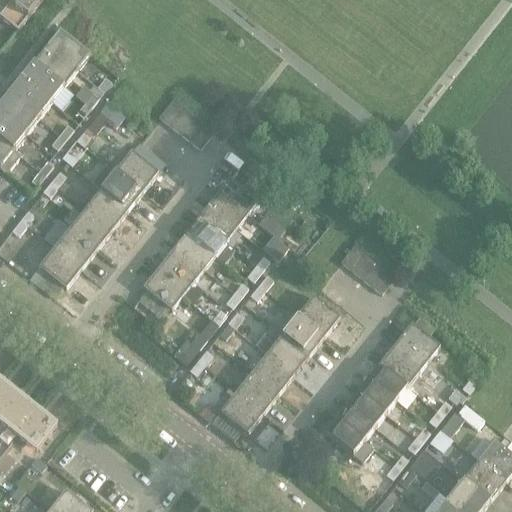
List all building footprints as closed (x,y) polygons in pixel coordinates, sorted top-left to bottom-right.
[(0,0),(0,18),(2,20),(17,0),(0,0)] [(19,33),(45,0),(17,0),(2,20),(19,33)] [(91,58),(61,35),(48,51),(78,75),(91,58)] [(78,75),(48,51),(35,67),(65,91),(78,75)] [(65,91),(35,67),(23,83),(52,107),(65,91)] [(104,97),(112,87),(106,82),(98,92),(104,97)] [(52,107),(23,83),(10,99),(40,123),(52,107)] [(92,112),(100,102),(94,97),(86,107),(92,112)] [(40,123),(10,99),(0,111),(0,117),(27,139),(40,123)] [(170,130),(185,111),(175,103),(160,122),(170,130)] [(84,122),(92,112),(86,107),(78,117),(84,122)] [(180,138),(195,119),(185,111),(170,130),(180,138)] [(27,139),(0,117),(0,142),(15,154),(27,139)] [(191,146),(206,127),(195,119),(180,138),(191,146)] [(201,154),(216,135),(206,127),(191,146),(201,154)] [(66,144),(75,134),(68,129),(60,139),(66,144)] [(84,150),(92,140),(86,135),(78,145),(84,150)] [(58,154),(66,144),(60,139),(52,149),(58,154)] [(15,154),(0,142),(0,170),(8,177),(22,160),(15,154)] [(76,160),(84,150),(78,145),(70,155),(76,160)] [(159,177),(133,156),(117,175),(144,197),(159,177)] [(46,180),(54,170),(48,165),(40,175),(46,180)] [(38,190),(46,180),(40,175),(32,185),(38,190)] [(144,197),(117,175),(102,195),(129,216),(144,197)] [(58,192),(67,181),(60,176),(52,186),(58,192)] [(283,189),(273,181),(268,188),(278,195),(283,189)] [(259,206),(231,184),(220,197),(248,220),(259,206)] [(51,201),(58,192),(52,186),(44,196),(51,201)] [(129,216),(102,195),(87,214),(113,235),(129,216)] [(248,220),(220,197),(209,211),(237,233),(248,220)] [(237,233),(209,211),(199,224),(227,247),(237,233)] [(113,235),(87,214),(71,233),(98,254),(113,235)] [(28,230),(36,220),(29,215),(21,225),(28,230)] [(227,247),(199,224),(188,238),(216,260),(227,247)] [(20,240),(28,230),(21,225),(13,235),(20,240)] [(98,254),(71,233),(56,252),(83,273),(98,254)] [(216,260),(188,238),(177,251),(205,274),(216,260)] [(276,258),(284,248),(278,243),(270,253),(276,258)] [(352,274),(367,256),(357,248),(342,266),(352,274)] [(205,274),(177,251),(166,265),(195,287),(205,274)] [(83,273),(56,252),(40,272),(41,273),(47,278),(64,291),(67,293),(83,273)] [(362,283),(377,264),(367,256),(352,274),(362,283)] [(263,275),(270,266),(264,261),(256,270),(263,275)] [(372,291),(387,272),(377,264),(362,283),(372,291)] [(195,287),(166,265),(156,278),(184,301),(195,287)] [(255,286),(263,275),(256,270),(248,281),(255,286)] [(382,299),(397,280),(387,272),(372,291),(382,299)] [(41,273),(32,284),(54,302),(64,291),(47,278),(41,273)] [(184,301),(156,278),(144,292),(156,302),(152,307),(159,314),(164,308),(173,315),(184,301)] [(266,294),(274,285),(268,280),(260,289),(266,294)] [(241,303),(249,293),(243,287),(235,297),(241,303)] [(258,305),(266,294),(260,289),(251,300),(258,305)] [(233,313),(241,303),(235,297),(227,307),(233,313)] [(341,322),(314,301),(299,320),(325,341),(341,322)] [(220,330),(228,320),(221,314),(213,324),(220,330)] [(236,332),(243,323),(237,318),(229,327),(236,332)] [(325,341),(299,320),(284,339),(310,361),(325,341)] [(420,321),(414,329),(429,342),(436,333),(420,321)] [(226,344),(236,332),(229,327),(220,339),(226,344)] [(413,329),(402,342),(430,365),(441,351),(429,342),(414,329),(413,329)] [(310,361),(284,339),(274,332),(259,351),(268,359),(295,380),(310,361)] [(200,354),(208,344),(201,338),(193,348),(200,354)] [(402,342),(391,356),(419,378),(430,365),(402,342)] [(205,371),(213,361),(207,356),(199,366),(205,371)] [(391,356),(380,369),(408,392),(419,378),(391,356)] [(295,380),(268,359),(253,378),(279,399),(295,380)] [(197,381),(205,371),(199,366),(191,376),(197,381)] [(380,369),(369,383),(398,405),(408,392),(380,369)] [(279,399),(253,378),(238,397),(264,418),(279,399)] [(0,420),(19,396),(0,381),(0,420)] [(472,382),(464,392),(463,393),(469,398),(478,387),(472,382)] [(398,405),(369,383),(359,396),(387,418),(398,405)] [(0,424),(17,438),(38,412),(19,396),(0,420),(0,424)] [(387,418),(359,396),(348,410),(376,432),(387,418)] [(264,418),(238,397),(222,417),(244,434),(248,438),(264,418)] [(447,406),(438,415),(445,421),(453,411),(447,406)] [(376,432),(348,410),(337,423),(365,445),(376,432)] [(465,410),(459,418),(479,434),(485,425),(465,410)] [(37,454),(58,427),(38,412),(17,438),(37,454)] [(437,431),(445,421),(438,415),(430,425),(437,431)] [(449,425),(441,434),(448,439),(451,442),(465,424),(455,416),(449,425)] [(222,417),(212,429),(234,446),(244,434),(222,417)] [(365,445),(337,423),(326,437),(354,460),(365,445)] [(424,432),(416,442),(423,447),(431,437),(424,432)] [(440,434),(430,446),(443,456),(453,445),(440,434)] [(408,452),(415,457),(423,447),(416,442),(408,452)] [(511,458),(496,446),(480,465),(507,486),(511,479),(511,458)] [(48,471),(37,462),(32,468),(42,477),(48,471)] [(507,486),(480,465),(465,484),(491,505),(507,486)] [(486,511),(491,505),(465,484),(450,503),(460,511),(486,511)] [(428,486),(422,492),(436,503),(441,496),(428,486)] [(20,490),(12,500),(18,506),(26,495),(20,490)] [(87,511),(67,495),(53,511),(87,511)] [(387,502),(380,511),(381,511),(389,511),(394,507),(387,502)] [(460,511),(450,503),(442,511),(460,511)]
